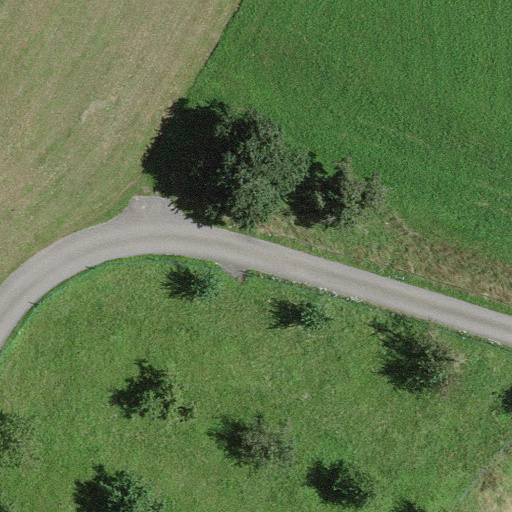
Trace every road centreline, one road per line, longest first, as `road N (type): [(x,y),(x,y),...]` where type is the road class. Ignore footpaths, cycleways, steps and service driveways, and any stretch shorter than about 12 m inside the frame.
road 1 (track): [(511,335),(250,254),(170,236),(108,237)]
road 2 (track): [(108,237),(28,281),(0,314)]
